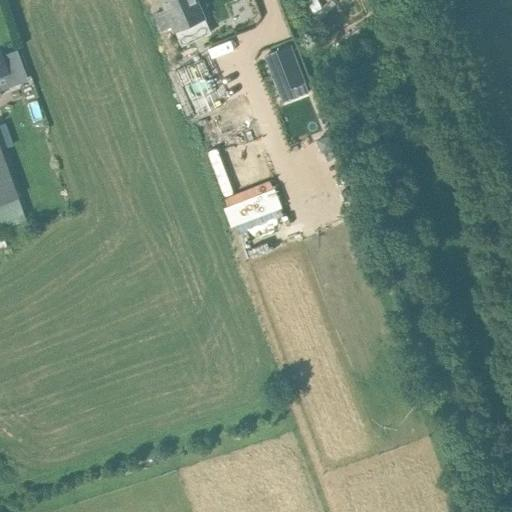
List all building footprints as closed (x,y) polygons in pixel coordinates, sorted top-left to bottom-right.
[(196,0),(159,0),(164,9),(170,25),(173,30),(204,17),(196,0)] [(288,46),(262,56),(276,93),(302,83),(288,46)] [(0,50),(0,96),(1,96),(0,92),(0,75),(9,72),(1,50),(0,50)] [(173,70),(193,116),(222,103),(202,57),(173,70)] [(0,228),(25,219),(17,198),(19,197),(0,143),(0,228)] [(208,149),(221,194),(231,192),(217,147),(208,149)]
